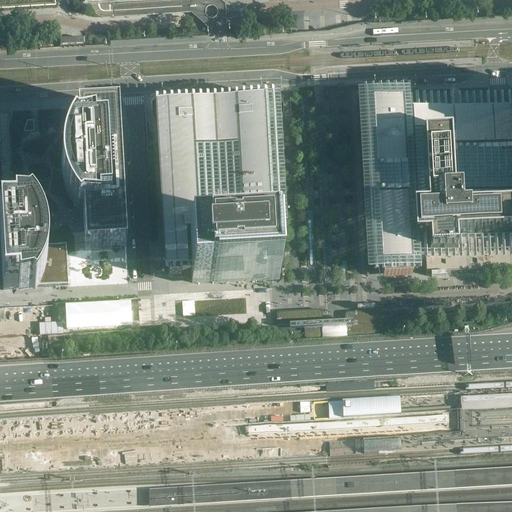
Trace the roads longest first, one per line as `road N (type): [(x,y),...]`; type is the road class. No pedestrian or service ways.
road 1 (motorway): [(511,356),(0,389)]
road 2 (tertiary): [(503,35),(0,63)]
road 3 (tertiary): [(0,91),(495,66)]
